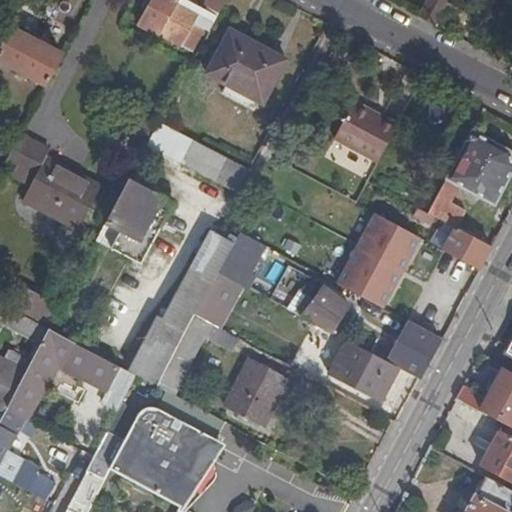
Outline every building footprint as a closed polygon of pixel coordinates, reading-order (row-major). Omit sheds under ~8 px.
[(193,46),(204,24),(194,19),(197,9),(180,0),(148,0),(138,19),(180,43),(182,40),(193,46)] [(217,14),(224,0),(210,0),(207,7),(217,14)] [(428,0),(420,14),(436,23),(448,0),(428,0)] [(0,55),(20,66),(36,36),(12,23),(0,44),(0,55)] [(270,51),(273,45),(235,24),(211,68),(223,75),(258,94),(268,99),(288,61),(270,51)] [(62,50),(36,36),(20,66),(45,80),(62,50)] [(291,55),(273,45),(270,51),(288,61),(291,55)] [(258,94),(223,75),(219,84),(254,103),(258,94)] [(381,157),(400,119),(354,96),(335,134),(381,157)] [(241,189),(253,166),(163,117),(150,140),(241,189)] [(32,132),(20,126),(7,151),(18,157),(32,132)] [(457,221),(463,224),(473,205),(458,197),(465,183),(500,202),(511,179),(511,145),(477,127),(423,232),(430,236),(442,213),(457,221)] [(45,140),(32,132),(18,157),(32,165),(45,140)] [(45,140),(32,165),(38,168),(24,192),(81,223),(104,179),(50,150),(53,144),(45,140)] [(132,175),(130,174),(107,216),(109,217),(99,235),(141,258),(174,199),(154,187),(132,175)] [(253,202),(240,229),(252,235),(265,209),(253,202)] [(376,215),(339,283),(383,307),(420,239),(376,215)] [(482,263),(494,240),(463,224),(457,221),(445,244),(482,263)] [(213,225),(180,287),(203,298),(204,295),(219,268),(234,237),(213,225)] [(269,244),(296,257),(297,255),(302,244),(267,226),(261,237),(270,241),(269,244)] [(240,229),(234,237),(219,268),(234,275),(242,260),(245,262),(258,238),(252,235),(240,229)] [(234,275),(219,268),(204,295),(219,304),(234,275)] [(47,318),(57,300),(25,283),(16,301),(47,318)] [(315,296),(303,311),(332,326),(352,300),(328,283),(315,296)] [(177,285),(130,367),(136,371),(158,382),(163,373),(197,309),(203,298),(180,287),(177,285)] [(301,285),(286,302),(303,311),(315,296),(301,285)] [(79,305),(66,297),(51,325),(64,332),(79,305)] [(30,314),(8,302),(0,316),(0,317),(23,330),(30,314)] [(235,345),(241,333),(197,309),(163,373),(180,381),(206,330),(235,345)] [(30,314),(23,330),(38,338),(46,323),(30,314)] [(420,370),(439,332),(408,316),(388,354),(405,363),(420,370)] [(51,325),(46,323),(38,338),(29,356),(23,367),(4,403),(24,415),(27,416),(49,375),(46,374),(57,354),(67,334),(64,332),(51,325)] [(73,337),(67,334),(57,354),(62,357),(59,363),(105,388),(119,362),(73,337)] [(388,354),(351,335),(334,367),(388,395),(405,363),(388,354)] [(511,344),(502,364),(511,369),(511,344)] [(7,345),(1,356),(23,367),(29,356),(7,345)] [(290,375),(250,354),(224,402),(265,422),(290,375)] [(0,404),(2,406),(4,403),(23,367),(0,355),(0,404)] [(464,383),(457,396),(463,399),(491,414),(511,425),(511,423),(511,373),(501,368),(486,395),(464,383)] [(214,434),(223,417),(166,386),(156,404),(214,434)] [(491,414),(463,399),(456,414),(483,428),(491,414)] [(104,428),(91,453),(64,506),(76,511),(98,511),(120,472),(179,502),(214,434),(156,404),(151,402),(144,403),(139,407),(123,437),(104,428)] [(24,415),(4,403),(2,406),(0,410),(0,469),(45,495),(55,479),(5,448),(18,425),(24,415)] [(27,416),(24,415),(18,425),(32,432),(37,422),(27,416)] [(78,425),(71,439),(79,444),(87,430),(78,425)] [(511,434),(500,428),(480,464),(511,480),(511,434)] [(511,511),(511,489),(483,474),(462,511),(511,511)]
